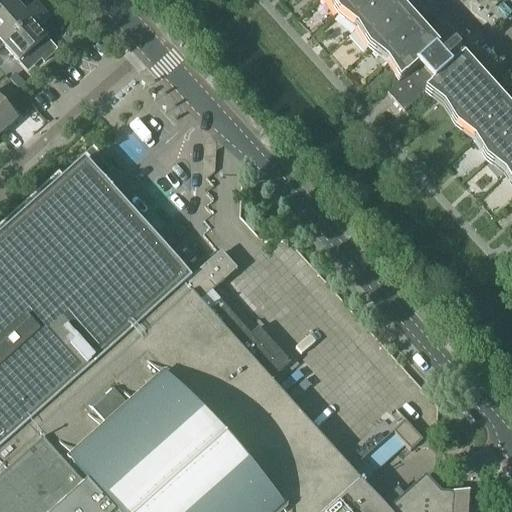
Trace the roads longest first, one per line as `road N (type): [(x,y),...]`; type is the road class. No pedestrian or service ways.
road 1 (tertiary): [(151,47),(511,448)]
road 2 (unknown): [(241,146),(225,228),(397,419)]
road 3 (residential): [(0,201),(39,152),(151,47)]
